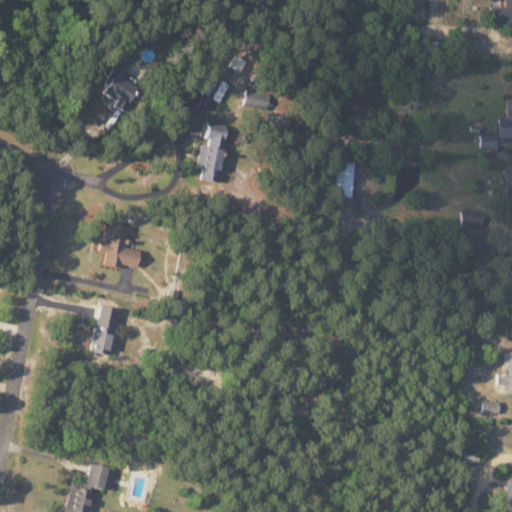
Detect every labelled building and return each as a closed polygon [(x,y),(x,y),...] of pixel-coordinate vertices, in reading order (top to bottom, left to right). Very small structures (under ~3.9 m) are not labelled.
[(511,0),(504,0),(505,4),(490,4),(490,20),(511,19),(511,0)] [(124,79),(128,71),(113,64),(100,92),(126,104),(135,84),(124,79)] [(219,76),(209,70),(198,88),(207,94),(219,76)] [(508,116),(498,116),(499,135),(511,134),(511,96),(507,96),(508,116)] [(200,142),(196,167),(202,168),(200,177),(217,180),(226,124),(208,121),(205,143),(200,142)] [(496,133),(480,134),(480,146),(496,145),(496,133)] [(352,195),(353,160),(336,160),(335,195),(352,195)] [(461,223),(482,223),(482,209),(461,209),(461,223)] [(128,225),(104,220),(98,250),(106,251),(103,262),(122,266),(123,263),(137,265),(140,249),(124,245),(128,225)] [(112,353),(116,326),(94,323),(91,350),(112,353)] [(504,392),(511,392),(511,350),(503,350),(503,372),(496,372),(497,384),(504,383),(504,392)] [(482,411),(499,411),(498,400),(482,400),(482,411)] [(463,462),(479,461),(478,451),(463,452),(463,462)] [(64,511),(67,511),(88,511),(94,485),(109,489),(113,467),(89,462),(84,485),(70,482),(64,511)]
